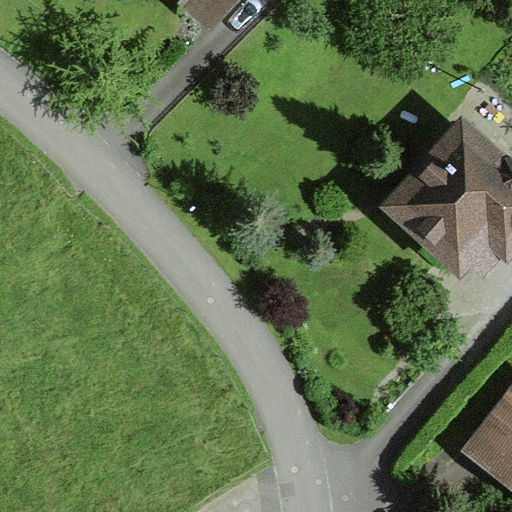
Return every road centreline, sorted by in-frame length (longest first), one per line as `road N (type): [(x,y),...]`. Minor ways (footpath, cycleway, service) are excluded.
road 1 (residential): [(0,87),(170,256),(244,346),(308,473),(314,511)]
road 2 (unknown): [(224,511),(308,473),(411,398),(511,294)]
